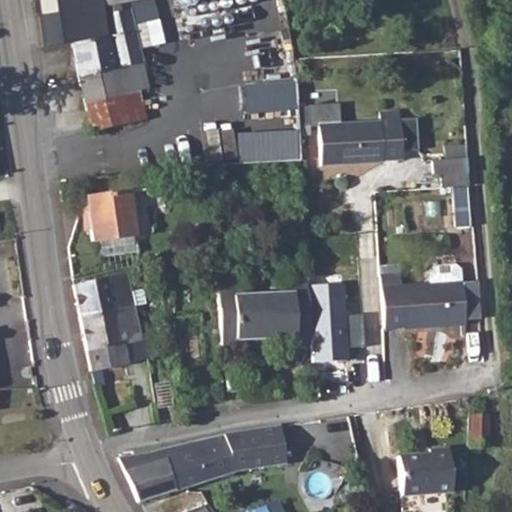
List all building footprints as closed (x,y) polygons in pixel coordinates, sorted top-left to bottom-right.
[(56,0),(59,14),(36,19),(40,50),(72,45),(77,75),(139,61),(137,48),(150,44),(145,20),(155,18),(150,0),(56,0)] [(139,61),(77,75),(84,100),(118,93),(137,88),(145,87),(139,61)] [(256,68),(259,84),(266,82),(263,67),(256,68)] [(118,93),(84,100),(91,127),(124,120),(118,93)] [(340,122),(318,123),(319,164),(382,160),(382,158),(400,157),(398,109),(379,110),(379,121),(340,122)] [(237,130),(237,160),(299,161),(299,130),(237,130)] [(440,159),(442,186),(466,184),(465,158),(440,159)] [(80,196),(83,214),(87,214),(90,228),(91,239),(97,239),(100,255),(135,250),(133,233),(151,230),(144,187),(80,196)] [(466,188),(452,189),(454,224),(468,225),(466,188)] [(73,283),(71,284),(77,314),(133,304),(138,303),(144,302),(142,288),(136,289),(132,270),(73,283)] [(399,274),(379,274),(382,327),(463,323),(460,281),(399,285),(399,274)] [(235,280),(215,281),(219,345),(235,344),(235,338),(292,335),(292,340),(309,340),(305,277),(285,278),(286,292),(237,294),(235,280)] [(133,304),(77,314),(84,350),(143,340),(145,339),(143,330),(139,331),(133,304)] [(143,340),(84,350),(88,369),(125,363),(124,360),(146,357),(143,340)] [(149,384),(141,386),(143,400),(151,399),(149,384)] [(208,437),(161,449),(173,490),(234,470),(284,462),(279,425),(234,432),(208,437)] [(426,454),(396,456),(400,497),(451,492),(446,448),(426,450),(426,454)] [(138,501),(139,500),(173,490),(161,449),(140,454),(117,457),(138,501)]
